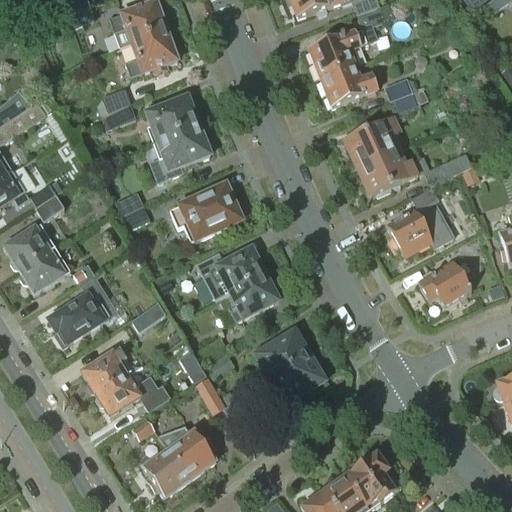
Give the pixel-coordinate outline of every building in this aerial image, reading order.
[(89,11),(84,0),(72,0),(62,3),(67,18),(89,11)] [(288,0),(297,24),(343,8),(340,0),(288,0)] [(371,0),(352,7),(356,20),(357,21),(379,13),(374,0),(371,0)] [(459,0),(472,17),(493,1),(492,0),(459,0)] [(490,21),(511,4),(511,0),(497,0),(483,11),(490,21)] [(132,50),(166,38),(156,8),(145,12),(144,8),(131,12),(133,16),(109,25),(114,39),(120,55),(132,50)] [(89,13),(68,20),(73,33),(94,26),(89,13)] [(357,21),(361,32),(350,36),(352,40),(310,56),(321,87),(360,71),(360,70),(366,67),(360,53),(369,49),(374,38),(372,31),(384,27),(379,13),(357,21)] [(166,38),(132,50),(137,65),(125,69),(130,84),(154,75),(155,80),(168,75),(167,71),(177,67),(166,38)] [(366,85),(360,71),(321,87),(332,114),(377,97),(372,83),(366,85)] [(385,94),(390,107),(411,98),(406,85),(385,94)] [(108,119),(109,121),(130,111),(125,96),(102,104),(108,119)] [(0,131),(32,112),(19,97),(0,114),(0,131)] [(413,98),(392,107),(398,121),(419,111),(413,98)] [(157,149),(199,133),(198,131),(199,128),(196,120),(193,119),(188,103),(146,119),(157,149)] [(0,131),(0,149),(46,121),(39,108),(32,112),(0,131)] [(130,111),(109,121),(102,125),(106,135),(135,124),(130,111)] [(346,147),(359,176),(402,156),(395,141),(398,139),(391,126),(346,147)] [(200,135),(199,133),(157,149),(163,165),(154,168),(159,182),(210,162),(204,147),(206,144),(203,135),(200,135)] [(409,170),(402,156),(359,176),(371,203),(417,182),(417,181),(424,178),(430,192),(452,182),(472,173),(466,159),(429,176),(423,163),(409,170)] [(0,185),(12,177),(0,157),(0,185)] [(462,179),(468,190),(479,185),(473,173),(462,179)] [(12,177),(0,185),(0,217),(1,217),(0,216),(0,214),(26,199),(12,177)] [(34,215),(35,215),(56,202),(49,190),(28,204),(34,215)] [(226,191),(170,217),(178,235),(183,232),(191,249),(241,227),(226,191)] [(411,203),(418,216),(388,233),(403,262),(431,247),(424,234),(435,230),(432,224),(444,218),(430,193),(411,203)] [(121,222),(144,212),(138,198),(115,208),(121,222)] [(56,202),(35,215),(43,229),(64,216),(56,202)] [(144,212),(121,222),(127,236),(150,226),(144,212)] [(511,218),(507,220),(511,236),(511,237),(499,241),(502,251),(498,252),(503,266),(506,265),(509,275),(511,274),(511,218)] [(13,274),(18,274),(19,276),(50,257),(42,245),(47,242),(40,231),(5,253),(11,263),(10,268),(13,274)] [(50,257),(19,276),(21,279),(19,284),(22,289),(27,289),(34,301),(70,278),(63,267),(58,270),(50,257)] [(230,300),(268,281),(261,269),(258,268),(256,263),(253,264),(251,259),(247,258),(242,261),(241,260),(224,268),(219,257),(195,268),(214,306),(215,307),(218,305),(219,306),(230,300)] [(454,266),(417,288),(430,308),(438,303),(444,314),(471,298),(454,266)] [(87,272),(73,281),(79,292),(94,282),(87,272)] [(268,281),(230,300),(219,306),(223,316),(230,316),(237,329),(269,313),(268,312),(273,309),(274,305),(272,301),(275,300),(272,294),(273,292),(268,281)] [(87,302),(49,326),(58,340),(55,341),(63,353),(110,324),(101,310),(108,305),(101,294),(95,284),(80,293),(87,302)] [(499,290),(488,294),(492,305),(504,300),(499,290)] [(139,338),(165,322),(158,309),(131,326),(139,338)] [(270,387),(309,362),(306,357),(307,352),(303,346),(299,345),(295,338),(279,347),(277,343),(269,348),(271,352),(255,362),(270,387)] [(220,343),(195,357),(200,369),(227,355),(220,343)] [(91,398),(94,398),(96,401),(132,379),(123,366),(125,365),(119,355),(90,373),(89,372),(81,377),(89,389),(87,392),(91,398)] [(227,359),(205,371),(212,384),(233,371),(227,359)] [(313,368),(309,362),(270,387),(284,412),(301,402),(303,405),(311,401),(309,397),(325,388),(321,382),(323,378),(318,369),(313,368)] [(186,380),(199,389),(205,379),(192,371),(186,380)] [(96,401),(97,403),(96,406),(100,413),(103,412),(111,424),(119,419),(118,417),(141,403),(151,418),(172,404),(165,392),(160,395),(153,383),(139,391),(132,379),(96,401)] [(499,408),(503,408),(504,410),(511,408),(511,411),(511,380),(502,384),(503,387),(496,389),(498,394),(497,394),(494,399),(496,405),(499,408)] [(207,384),(195,391),(212,420),(224,414),(207,384)] [(236,408),(229,397),(220,403),(227,413),(236,408)] [(242,403),(236,408),(227,413),(225,414),(243,444),(254,438),(255,437),(250,427),(254,424),(242,403)] [(146,425),(131,435),(138,445),(154,435),(146,425)] [(168,457),(189,488),(215,469),(209,461),(216,455),(208,442),(200,448),(194,439),(189,442),(182,431),(158,442),(168,457)] [(189,488),(168,457),(143,474),(149,484),(146,486),(154,499),(158,496),(164,505),(189,488)] [(377,460),(359,472),(359,471),(357,470),(353,471),(350,473),(349,475),(349,478),(350,479),(344,483),(364,511),(376,511),(395,499),(382,481),(388,477),(377,460)] [(332,511),(364,511),(344,483),(337,488),(334,486),(320,496),(332,511)] [(332,511),(320,496),(308,504),(310,507),(303,511),(332,511)]
